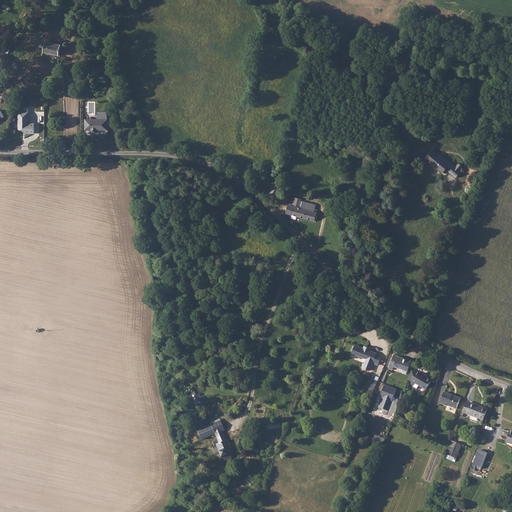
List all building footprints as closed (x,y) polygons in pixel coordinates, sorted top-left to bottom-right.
[(42,56),(56,59),(58,49),(43,47),(42,56)] [(86,118),(86,129),(91,129),(91,130),(93,132),(96,132),(98,130),(98,129),(108,129),(108,118),(108,111),(98,111),(98,118),(86,118)] [(19,120),(19,130),(26,129),(26,132),(35,132),(34,123),(29,123),(28,112),(20,112),(20,119),(19,120)] [(449,169),(459,176),(464,170),(462,169),(465,164),(461,162),(458,165),(446,156),(445,156),(442,154),(441,155),(434,150),(428,157),(447,172),(449,169)] [(269,194),(276,196),(281,181),(274,179),(269,194)] [(300,207),(301,202),(301,199),(295,197),(294,200),(290,199),(286,212),(314,221),(317,213),(300,207)] [(319,207),(301,202),(300,207),(317,213),(319,207)] [(372,363),(378,364),(381,355),(377,353),(376,352),(369,349),(370,347),(364,345),(363,347),(354,344),(351,352),(366,358),(364,364),(365,364),(364,368),(370,370),(372,363)] [(411,361),(393,354),(389,364),(394,365),(407,371),(411,361)] [(411,382),(416,372),(412,370),(408,380),(411,382)] [(417,372),(416,372),(411,382),(410,384),(414,386),(414,387),(417,389),(419,386),(426,390),(431,381),(424,377),(425,375),(421,373),(421,374),(417,372)] [(379,407),(388,410),(397,389),(385,384),(380,397),(383,398),(379,407)] [(449,405),(457,408),(461,397),(444,391),(440,403),(448,406),(449,405)] [(201,393),(191,398),(194,404),(204,399),(201,393)] [(396,413),(401,399),(396,398),(391,411),(396,413)] [(463,413),(483,420),(487,409),(482,407),(481,409),(467,404),(463,413)] [(232,451),(233,450),(227,438),(226,439),(222,430),(224,429),(219,418),(210,422),(210,424),(201,428),(206,437),(213,434),(214,436),(216,436),(219,442),(216,444),(222,455),(223,455),(225,459),(232,456),(233,453),(232,451)] [(447,456),(456,460),(461,446),(452,443),(447,456)] [(481,468),(488,453),(479,450),(473,465),(481,468)]
